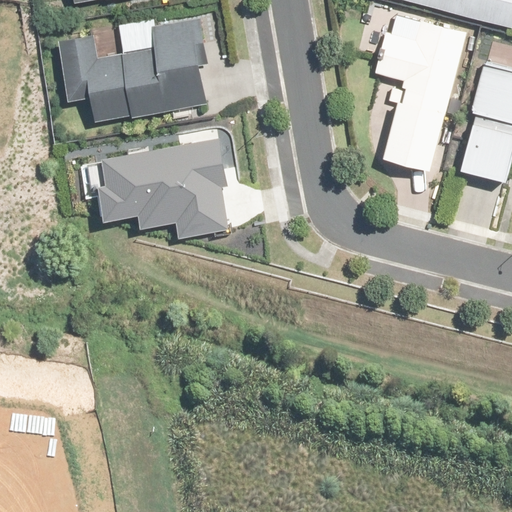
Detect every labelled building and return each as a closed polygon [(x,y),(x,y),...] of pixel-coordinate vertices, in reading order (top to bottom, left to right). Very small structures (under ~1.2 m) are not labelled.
[(511,0),(403,0),(511,27),(511,0)] [(469,32),(423,20),(418,40),(389,32),(378,73),(408,80),(387,158),(433,170),(469,32)] [(208,106),(196,23),(154,29),(157,50),(117,56),(114,35),(62,42),(71,103),(95,99),(98,122),(208,106)] [(511,75),(485,70),(481,69),(471,112),(470,112),(456,169),(498,178),(511,121),(511,75)] [(217,144),(95,161),(98,187),(92,188),(97,221),(130,216),(132,227),(172,222),(174,236),(221,230),(215,187),(223,186),(217,144)]
